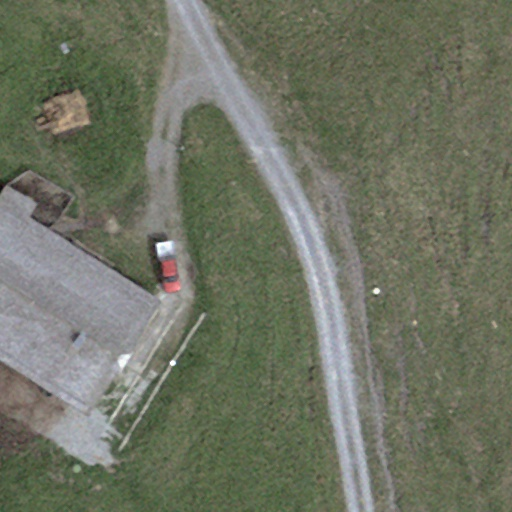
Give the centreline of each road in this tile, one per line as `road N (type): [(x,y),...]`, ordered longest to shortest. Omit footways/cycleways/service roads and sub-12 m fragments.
road 1 (track): [(180,0),(306,289),(347,511)]
road 2 (track): [(148,340),(166,291),(156,229),(157,147),(177,98),(210,70)]
